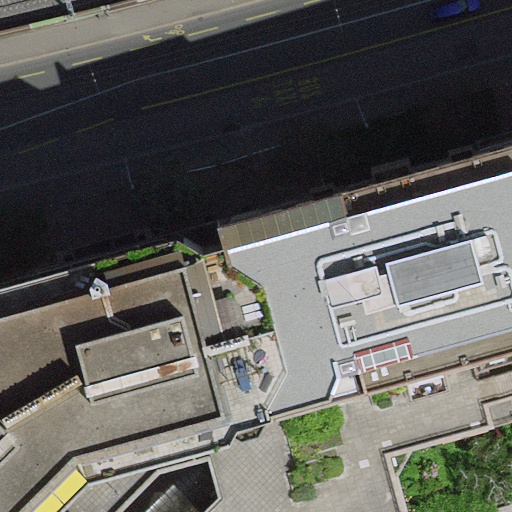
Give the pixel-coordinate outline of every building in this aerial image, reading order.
[(511,139),(183,232),(235,263),(261,367),(254,416),(472,353),(511,342),(511,139)] [(176,234),(0,274),(0,277),(96,431),(109,456),(228,423),(254,416),(261,367),(235,263),(183,232),(176,234)] [(0,511),(52,511),(109,456),(96,431),(0,277),(0,511)] [(511,342),(472,353),(477,370),(493,423),(511,417),(511,342)] [(477,370),(472,353),(254,416),(228,423),(109,456),(52,511),(122,511),(164,471),(212,458),(220,497),(205,511),(407,511),(404,496),(398,476),(415,442),(493,423),(477,370)] [(398,476),(404,496),(511,466),(511,417),(493,423),(415,442),(398,476)] [(164,471),(122,511),(205,511),(220,497),(212,458),(164,471)]
